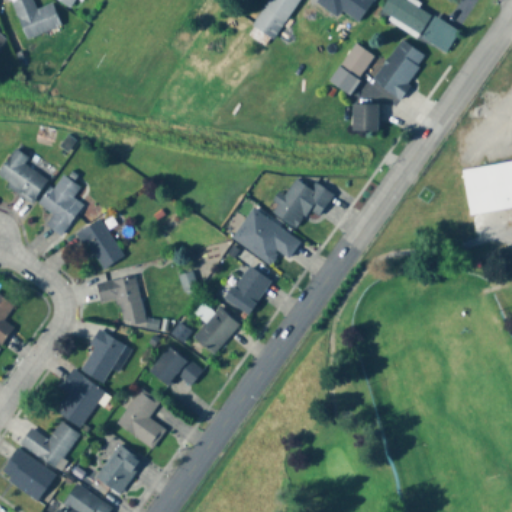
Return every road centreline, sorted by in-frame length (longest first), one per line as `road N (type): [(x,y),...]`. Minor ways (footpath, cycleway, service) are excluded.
road 1 (tertiary): [(165,511),(511,19)]
road 2 (residential): [(0,408),(63,309),(56,290),(0,246)]
